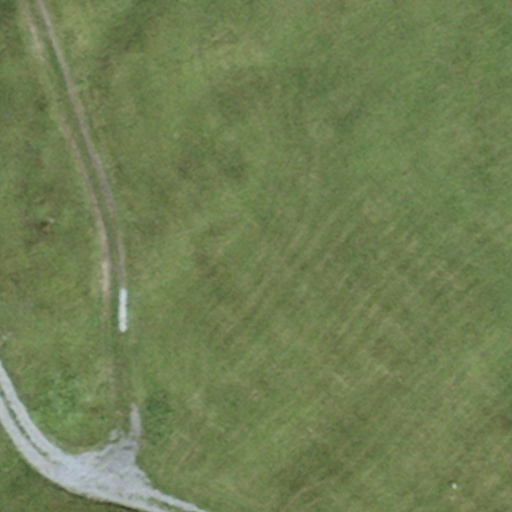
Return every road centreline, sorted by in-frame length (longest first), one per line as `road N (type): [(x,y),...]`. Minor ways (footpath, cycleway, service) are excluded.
road 1 (track): [(118,496),(106,243),(19,0)]
road 2 (track): [(145,511),(0,416)]
